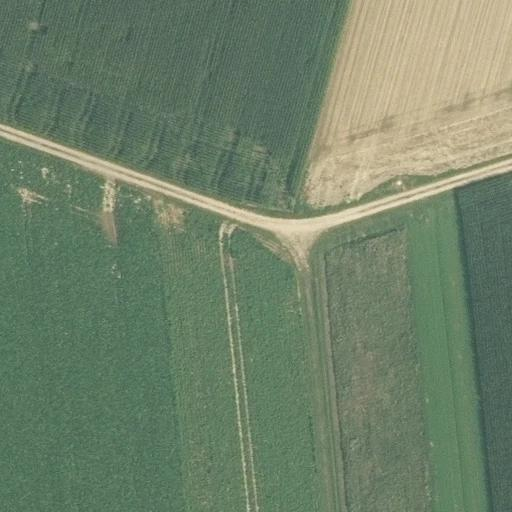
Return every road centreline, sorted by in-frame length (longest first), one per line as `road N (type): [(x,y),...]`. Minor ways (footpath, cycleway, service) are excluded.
road 1 (track): [(511,166),(300,232),(0,131)]
road 2 (track): [(300,232),(329,511)]
